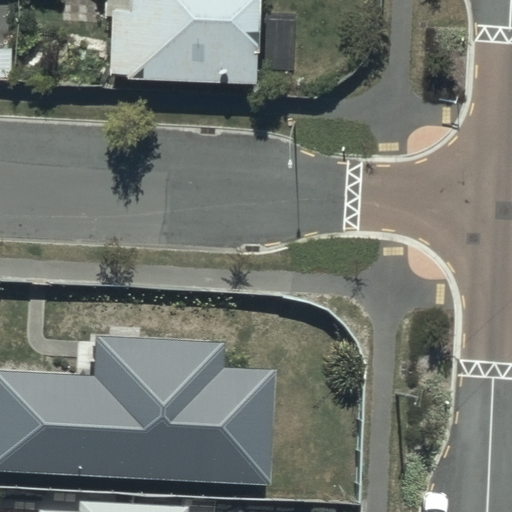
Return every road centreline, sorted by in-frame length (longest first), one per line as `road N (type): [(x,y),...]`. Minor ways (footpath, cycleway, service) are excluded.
road 1 (residential): [(501,208),(0,171)]
road 2 (residential): [(501,208),(488,511)]
road 3 (residential): [(511,0),(501,208)]
